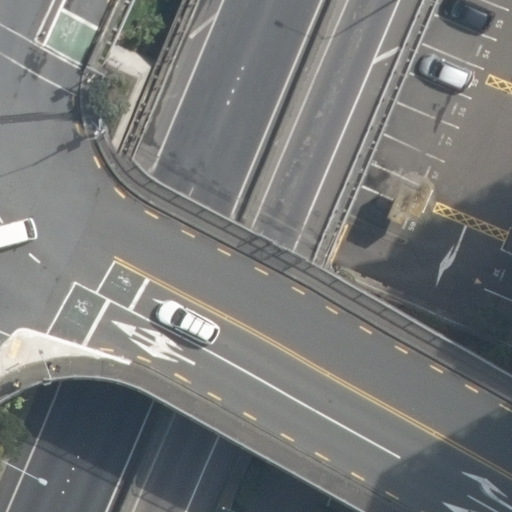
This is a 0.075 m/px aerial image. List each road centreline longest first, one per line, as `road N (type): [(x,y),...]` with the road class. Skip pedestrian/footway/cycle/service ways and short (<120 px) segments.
road 1 (tertiary): [(511,489),(0,214)]
road 2 (motorway): [(385,0),(173,511)]
road 3 (motorway): [(51,511),(262,0)]
